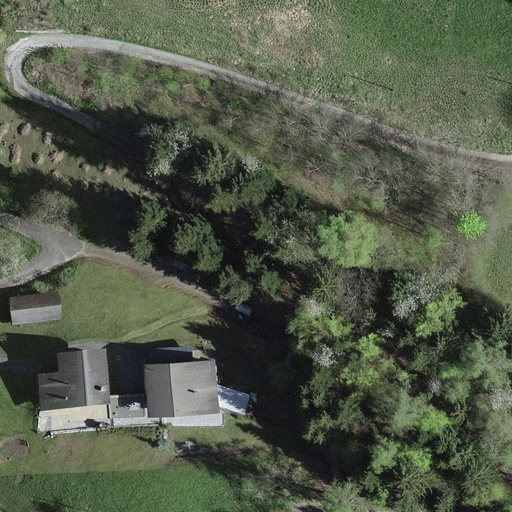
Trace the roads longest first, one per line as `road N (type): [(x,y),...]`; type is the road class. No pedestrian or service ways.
road 1 (residential): [(511,161),(446,151),(169,57),(55,38),(30,45),(16,64),(30,85),(178,175),(282,255),(511,475)]
road 2 (residential): [(0,218),(44,235),(48,247),(38,267),(0,287)]
